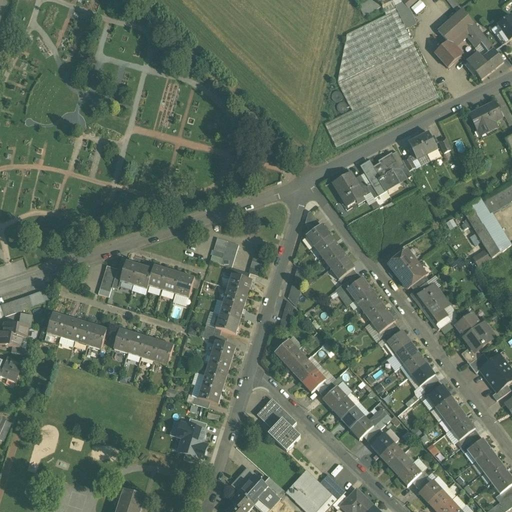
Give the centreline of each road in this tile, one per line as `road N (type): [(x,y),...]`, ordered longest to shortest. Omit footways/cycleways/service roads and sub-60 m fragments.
road 1 (residential): [(511,453),(307,182)]
road 2 (residential): [(0,286),(307,182)]
road 3 (residential): [(307,182),(511,77)]
road 4 (residential): [(248,374),(277,389),(403,511)]
road 5 (residential): [(307,182),(248,374)]
road 6 (track): [(305,170),(348,0)]
road 7 (residential): [(248,374),(203,511)]
